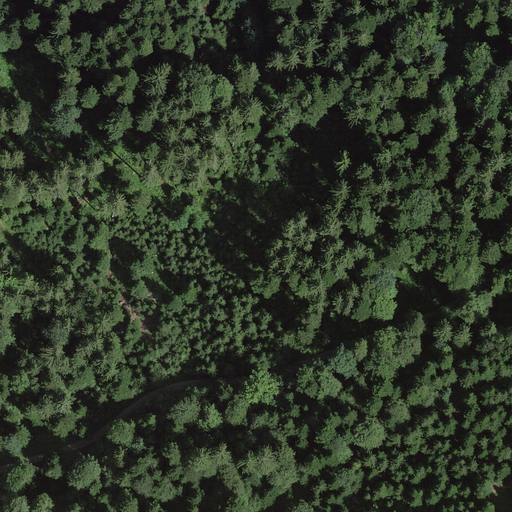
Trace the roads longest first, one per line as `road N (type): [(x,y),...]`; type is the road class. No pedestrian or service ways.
road 1 (track): [(0,468),(78,443),(167,391),(283,372),(430,316),(511,265)]
road 2 (track): [(335,0),(317,71),(272,102),(257,103),(181,58),(164,57),(139,73),(126,140),(100,165),(61,166),(0,132)]
road 3 (track): [(274,511),(429,412),(511,378)]
